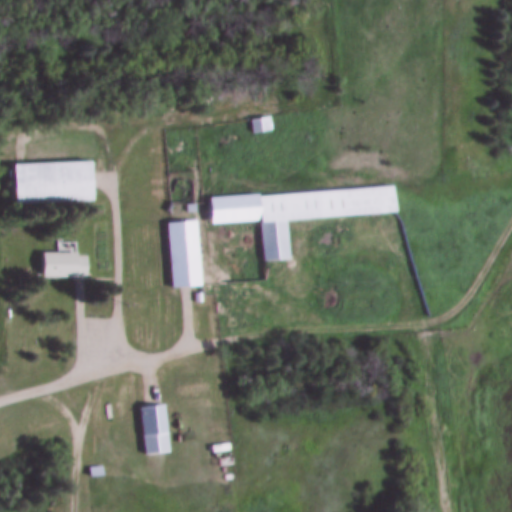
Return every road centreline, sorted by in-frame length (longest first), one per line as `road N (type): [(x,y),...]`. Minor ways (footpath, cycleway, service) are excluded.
road 1 (track): [(183,346),(425,324),(445,511)]
road 2 (track): [(101,370),(79,432),(72,511)]
